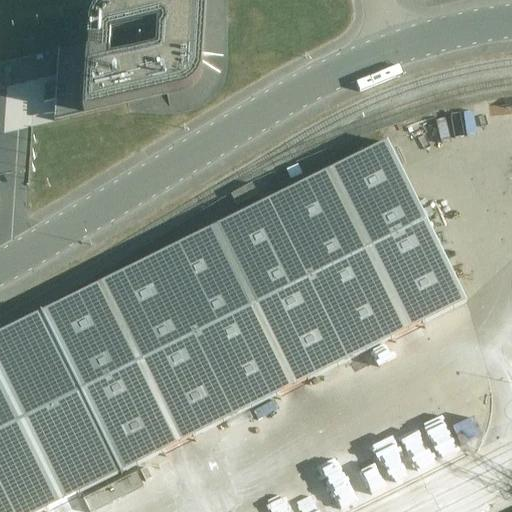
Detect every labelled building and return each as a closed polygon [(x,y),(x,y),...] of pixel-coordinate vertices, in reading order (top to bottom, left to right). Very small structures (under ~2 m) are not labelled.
[(90,17),(88,25),(87,42),(57,49),(55,84),(43,87),(41,104),(54,101),(53,123),(178,93),(187,90),(194,84),(199,75),(200,66),(204,0),(114,0),(110,1),(102,4),(95,9),(90,17)] [(511,112),(492,114),(493,135),(511,134),(511,112)] [(43,314),(122,473),(464,303),(385,144),(43,314)] [(234,207),(255,195),(249,185),(229,196),(234,207)] [(0,511),(42,511),(122,473),(43,314),(0,334),(0,511)] [(465,383),(464,433),(476,433),(477,404),(490,404),(490,383),(465,383)] [(458,430),(437,440),(442,451),(419,462),(426,475),(469,454),(458,430)] [(357,511),(422,484),(402,439),(347,463),(351,475),(336,481),(336,482),(267,511),(357,511)] [(137,473),(83,500),(89,511),(94,511),(144,488),(137,473)]
